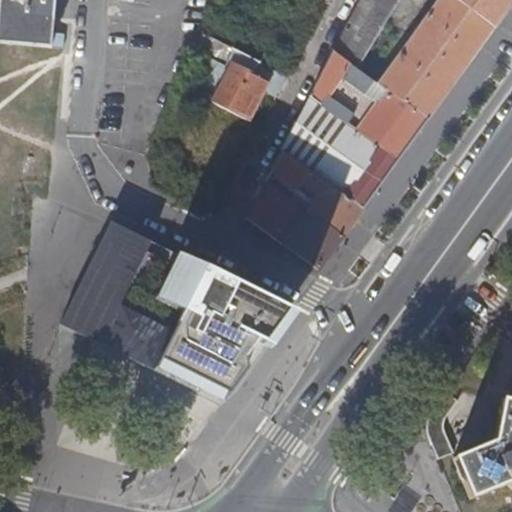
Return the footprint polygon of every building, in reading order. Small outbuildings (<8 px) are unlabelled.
[(0,0),(0,48),(62,53),(64,39),(51,38),(54,0),(0,0)] [(358,0),(332,53),(350,65),(352,67),(393,0),(358,0)] [(427,120),(494,27),(455,0),(439,0),(378,86),(386,91),(427,120)] [(511,0),(455,0),(494,27),(511,2),(511,0)] [(201,34),(193,50),(225,66),(233,50),(201,34)] [(233,50),(225,66),(230,68),(233,64),(268,82),(267,84),(279,91),(286,78),(260,64),(233,50)] [(350,65),(332,53),(309,97),(321,105),(350,65)] [(230,68),(212,104),(247,121),(267,84),(268,82),(233,64),(230,68)] [(352,67),(350,65),(321,105),(357,131),(386,91),(378,86),(352,67)] [(386,91),(357,131),(398,160),(427,120),(386,91)] [(321,105),(309,97),(281,152),(362,209),(377,189),(371,185),(380,172),(386,177),(398,160),(357,131),(321,105)] [(362,209),(281,152),(273,168),(272,170),(304,196),(298,206),(307,213),(342,238),(362,209)] [(371,185),(377,189),(386,177),(380,172),(371,185)] [(298,206),(266,182),(256,201),(247,219),(285,246),(319,270),(342,238),(307,213),(298,206)] [(108,278),(130,231),(114,223),(111,222),(59,326),(85,338),(139,365),(166,378),(220,405),(226,398),(124,342),(147,295),(108,278)] [(289,311),(130,231),(108,278),(147,295),(124,342),(226,398),(289,311)] [(501,409),(503,403),(505,392),(495,390),(492,407),(501,409)] [(457,460),(455,464),(469,500),(507,486),(511,491),(511,405),(503,403),(501,409),(494,443),(483,450),(457,460)]
